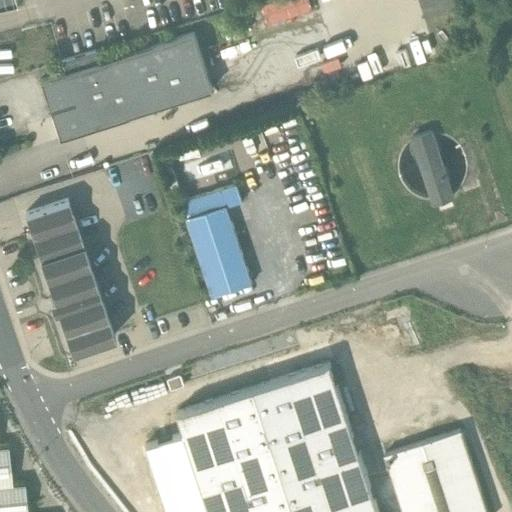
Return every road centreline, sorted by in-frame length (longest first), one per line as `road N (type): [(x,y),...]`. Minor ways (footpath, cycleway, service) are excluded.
road 1 (residential): [(28,408),(439,274),(486,283)]
road 2 (unclassified): [(28,408),(97,511)]
